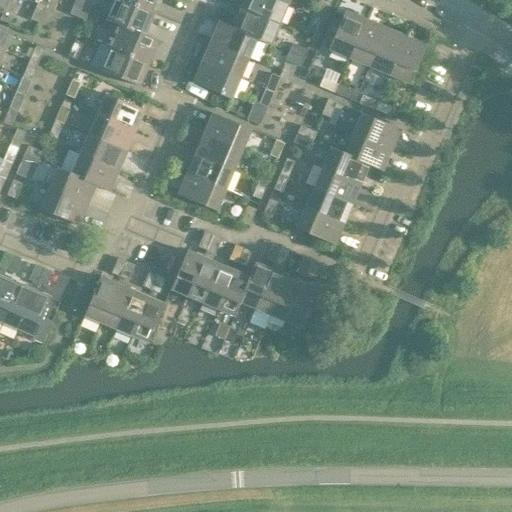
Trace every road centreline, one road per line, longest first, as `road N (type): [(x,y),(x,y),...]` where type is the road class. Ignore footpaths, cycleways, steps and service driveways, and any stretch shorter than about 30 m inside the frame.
road 1 (residential): [(128,222),(172,242),(187,238),(195,223),(238,238),(266,234),(356,276),(389,197),(415,180),(480,21)]
road 2 (unclassified): [(0,510),(88,493),(280,476),(511,477)]
road 3 (residential): [(128,222),(175,115),(167,89),(204,0)]
road 4 (residential): [(128,222),(111,228),(83,269),(0,241)]
